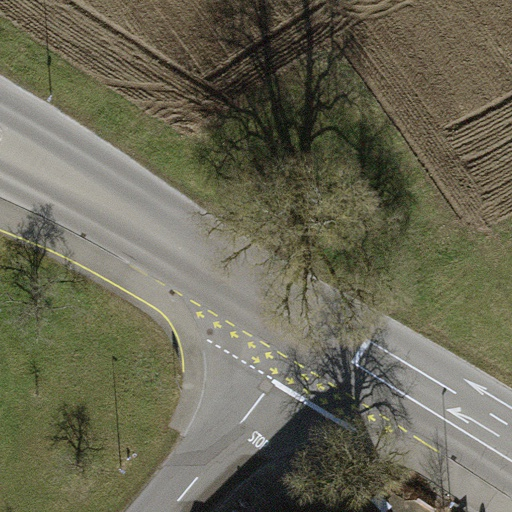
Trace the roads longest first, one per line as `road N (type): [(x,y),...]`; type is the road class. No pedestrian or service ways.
road 1 (secondary): [(0,141),(312,320)]
road 2 (secondary): [(166,511),(282,371),(312,320)]
road 3 (secondary): [(312,320),(511,441)]
